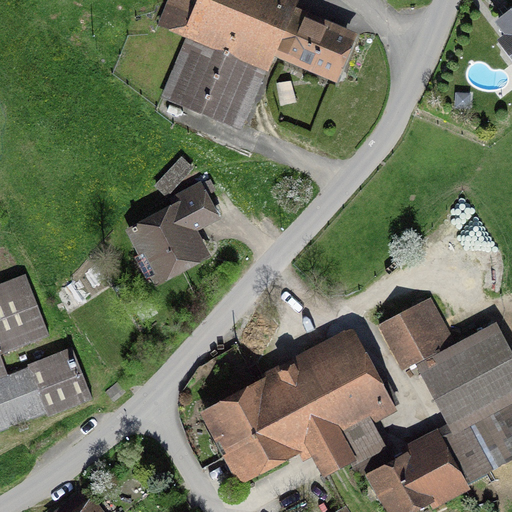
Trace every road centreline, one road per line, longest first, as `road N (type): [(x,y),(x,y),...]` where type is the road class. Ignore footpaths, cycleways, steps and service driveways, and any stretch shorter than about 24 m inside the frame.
road 1 (unclassified): [(151,392),(374,149),(427,51)]
road 2 (unclassified): [(0,508),(72,462),(151,392)]
road 3 (residential): [(213,511),(151,392)]
